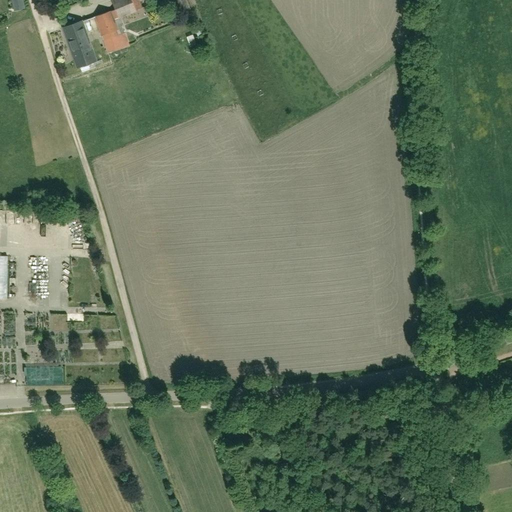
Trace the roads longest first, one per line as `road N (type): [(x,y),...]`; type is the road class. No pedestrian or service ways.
road 1 (residential): [(147,397),(33,0)]
road 2 (residential): [(147,397),(331,382),(433,364)]
road 3 (residential): [(451,511),(433,364)]
road 4 (residential): [(0,405),(147,397)]
